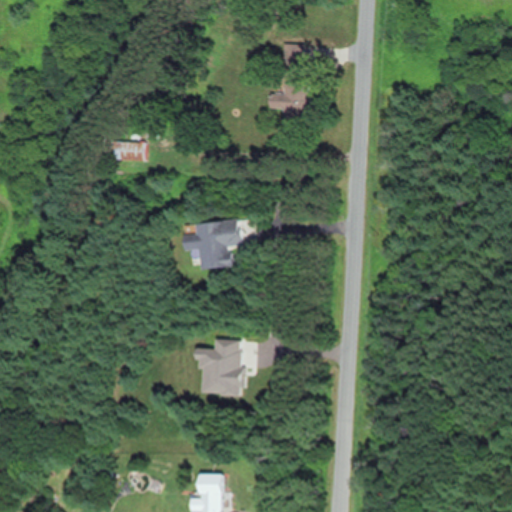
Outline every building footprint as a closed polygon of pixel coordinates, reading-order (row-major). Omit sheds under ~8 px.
[(282,68),(304,68),(304,41),(282,41),(282,68)] [(308,81),(268,82),(269,115),(308,115),(308,81)] [(145,160),(146,141),(110,140),(110,159),(145,160)] [(201,269),(232,265),(230,245),(244,243),(240,217),(181,224),(184,249),(198,247),(201,269)] [(198,511),(218,511),(219,483),(199,483),(198,511)]
